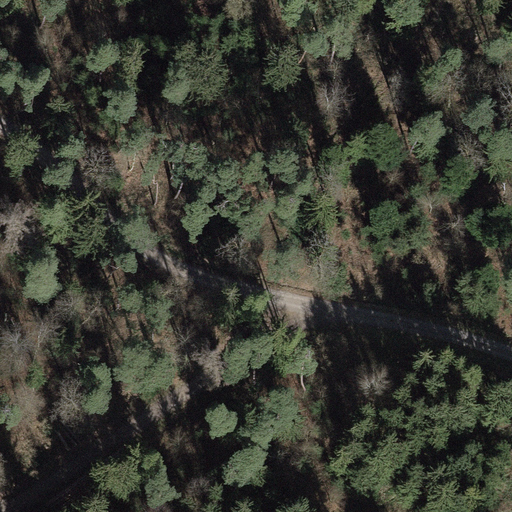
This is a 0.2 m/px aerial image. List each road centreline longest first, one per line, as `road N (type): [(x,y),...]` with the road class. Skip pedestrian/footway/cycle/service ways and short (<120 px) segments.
road 1 (track): [(0,119),(122,234),(195,276),(323,310),(468,335),(511,353)]
road 2 (track): [(5,511),(323,310)]
